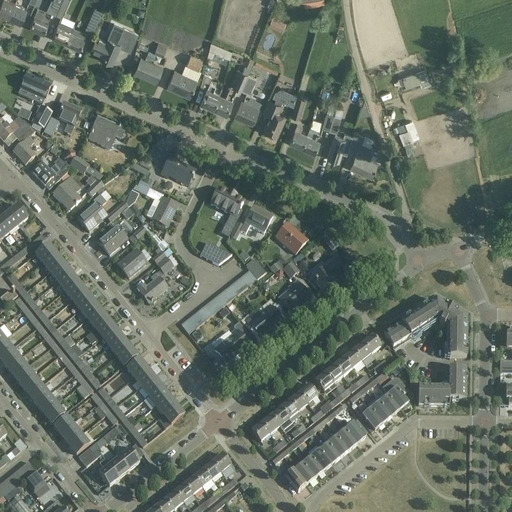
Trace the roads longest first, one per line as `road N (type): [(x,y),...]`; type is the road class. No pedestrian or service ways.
road 1 (residential): [(218,423),(419,262)]
road 2 (tertiary): [(221,148),(0,48)]
road 3 (unclassified): [(346,0),(406,208),(397,231)]
road 4 (residential): [(150,333),(12,178)]
road 5 (residential): [(311,511),(417,423),(486,424)]
road 6 (tertiary): [(397,231),(360,206),(221,148)]
road 7 (residential): [(212,289),(182,243),(221,148)]
road 8 (residential): [(92,511),(0,395)]
road 9 (residential): [(106,511),(218,423)]
